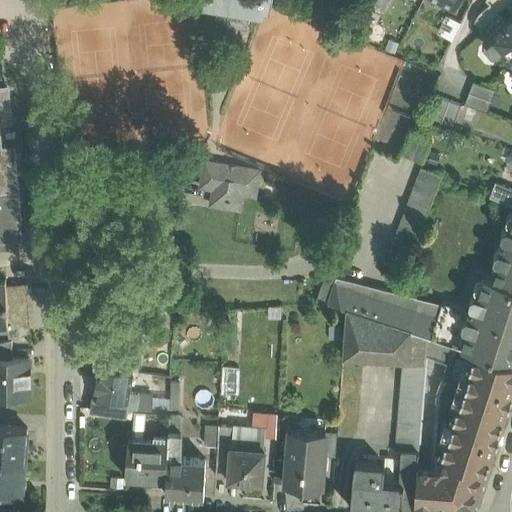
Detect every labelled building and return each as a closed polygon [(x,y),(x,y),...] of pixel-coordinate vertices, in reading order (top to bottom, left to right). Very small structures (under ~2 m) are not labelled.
[(270,0),(192,0),(192,3),(258,14),(258,8),(269,8),(270,0)] [(390,0),(376,0),(373,6),(385,11),(390,0)] [(487,0),(490,3),(479,12),(475,21),(486,34),(505,18),(498,10),(509,0),(487,0)] [(511,11),(505,18),(486,34),(484,36),(484,43),(492,53),(499,53),(503,50),(511,60),(511,11)] [(496,90),(473,81),(465,103),(487,112),(496,90)] [(8,86),(0,87),(0,108),(10,108),(8,86)] [(450,100),(439,95),(431,118),(441,122),(442,122),(450,100)] [(461,104),(450,100),(442,122),(452,126),(461,104)] [(14,146),(1,148),(0,137),(0,122),(11,121),(10,108),(0,108),(0,185),(1,185),(2,186),(17,184),(14,146)] [(430,142),(409,134),(401,154),(422,163),(430,142)] [(260,169),(204,161),(200,186),(213,188),(211,204),(240,208),(243,192),(256,195),(258,182),(260,169)] [(421,167),(382,273),(403,281),(442,175),(421,167)] [(511,188),(495,182),(490,196),(511,204),(511,188)] [(17,184),(2,186),(1,185),(0,185),(0,239),(21,238),(18,208),(20,208),(17,184)] [(511,226),(495,278),(511,284),(511,226)] [(511,284),(495,278),(487,276),(475,311),(464,345),(474,349),(511,362),(511,360),(510,360),(511,353),(511,284)] [(442,304),(337,277),(336,281),(330,303),(330,304),(336,306),(336,305),(347,307),(349,308),(428,334),(464,345),(475,311),(443,300),(442,304)] [(336,281),(325,278),(319,300),(330,303),(336,281)] [(5,280),(0,280),(0,328),(8,328),(10,328),(9,322),(8,322),(7,310),(7,305),(8,304),(8,298),(7,285),(6,279),(5,279),(5,280)] [(26,283),(7,285),(8,298),(27,296),(26,283)] [(8,298),(8,304),(7,305),(7,310),(28,308),(27,296),(8,298)] [(349,308),(347,307),(347,309),(343,356),(403,361),(426,362),(428,334),(349,308)] [(28,308),(7,310),(8,322),(9,322),(29,320),(28,308)] [(139,318),(95,318),(95,319),(99,319),(99,354),(122,354),(139,354),(139,318)] [(29,320),(9,322),(10,328),(8,328),(9,339),(12,338),(30,332),(29,320)] [(9,339),(0,341),(0,358),(12,358),(12,338),(9,339)] [(511,392),(511,362),(474,350),(440,456),(445,458),(442,468),(418,465),(415,505),(436,507),(436,509),(448,510),(448,508),(462,509),(464,511),(474,504),(472,502),(483,470),(487,471),(496,443),(498,443),(501,431),(500,431),(508,406),(510,406),(511,398),(511,394),(511,392)] [(122,354),(99,354),(99,363),(95,363),(95,365),(99,365),(121,369),(122,354)] [(12,358),(0,358),(0,400),(7,400),(12,395),(12,394),(29,394),(29,358),(12,358)] [(426,362),(403,361),(396,450),(402,450),(402,449),(419,450),(426,362)] [(121,369),(99,365),(91,410),(126,415),(127,409),(135,410),(135,409),(151,410),(153,397),(153,396),(139,395),(139,394),(130,393),(133,371),(121,369)] [(180,382),(172,382),(171,395),(179,395),(180,382)] [(171,399),(153,397),(151,410),(170,412),(170,404),(171,399)] [(0,425),(0,459),(25,461),(27,427),(0,425)] [(338,432),(293,427),(291,451),(290,451),(289,461),(287,483),(322,487),(325,456),(336,457),(338,432)] [(169,440),(129,437),(126,477),(127,477),(127,472),(167,475),(166,479),(167,479),(168,455),(169,440)] [(265,448),(231,445),(229,478),(262,481),(265,448)] [(400,482),(383,481),(385,464),(355,461),(351,509),(386,511),(413,511),(415,505),(418,465),(419,450),(402,449),(402,450),(400,482)] [(206,459),(168,455),(167,479),(166,492),(189,494),(204,496),(206,459)] [(25,461),(0,459),(0,492),(22,494),(25,461)] [(289,461),(276,459),(274,482),(287,483),(289,461)]
